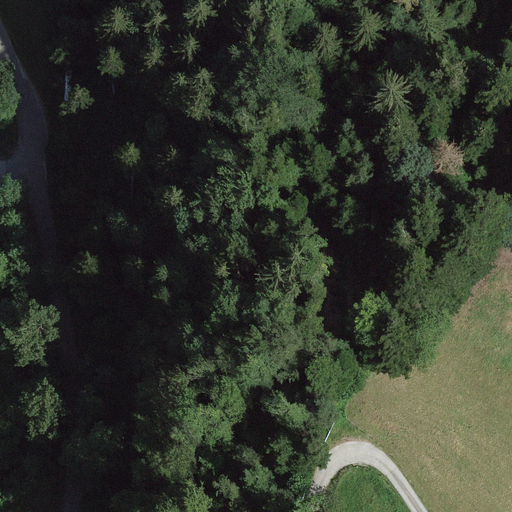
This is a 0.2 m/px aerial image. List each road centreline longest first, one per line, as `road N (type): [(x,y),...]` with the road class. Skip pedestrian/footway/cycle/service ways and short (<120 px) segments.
road 1 (unclassified): [(0,40),(73,362),(73,511)]
road 2 (track): [(420,511),(384,463),(361,452),(330,464),(311,511)]
